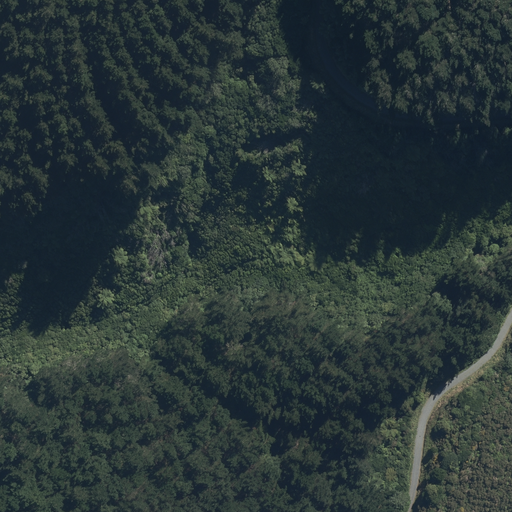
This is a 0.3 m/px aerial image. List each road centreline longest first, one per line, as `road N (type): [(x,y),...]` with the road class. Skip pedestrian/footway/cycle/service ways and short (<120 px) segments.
road 1 (track): [(511,110),(450,115),(364,96),(325,53),(315,0)]
road 2 (track): [(403,511),(435,399),(511,317)]
